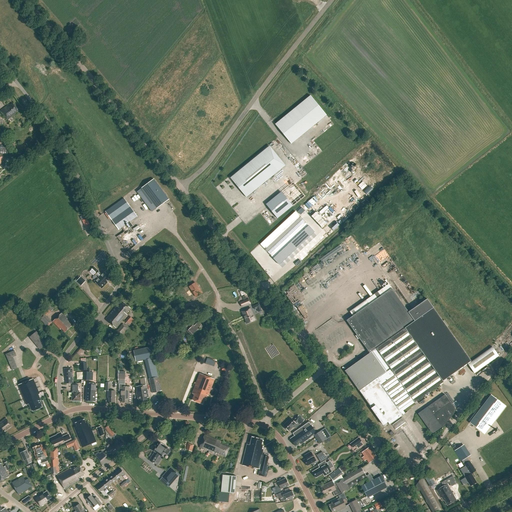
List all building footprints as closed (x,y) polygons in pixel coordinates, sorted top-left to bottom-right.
[(310,95),(275,124),(291,144),(326,115),(310,95)] [(18,111),(13,104),(11,106),(9,104),(1,111),(8,120),(15,114),(15,113),(18,111)] [(238,171),(230,178),(246,198),(247,197),(281,169),(266,149),(238,171)] [(142,188),(137,191),(152,212),(157,208),(169,199),(154,179),(142,188)] [(283,194),(268,207),(277,219),(293,206),(283,194)] [(124,226),(127,230),(133,226),(130,222),(137,217),(124,198),(105,211),(119,230),(124,226)] [(295,211),(260,244),(265,250),(301,217),(295,211)] [(305,221),(269,254),(279,265),(314,232),(305,221)] [(94,282),(102,289),(107,283),(107,282),(110,278),(104,272),(101,274),(98,272),(99,271),(94,267),(90,272),(93,275),(95,273),(99,277),(94,282)] [(76,281),(81,286),(85,281),(81,277),(76,281)] [(195,283),(189,287),(196,297),(202,293),(198,288),(199,287),(198,285),(197,286),(195,283)] [(387,422),(393,429),(403,422),(399,417),(405,413),(403,410),(443,382),(442,381),(471,361),(427,299),(408,312),(391,289),(346,320),(369,353),(345,371),(359,390),(384,424),(387,422)] [(240,302),(242,307),(251,304),(249,298),(240,302)] [(121,301),(106,319),(116,328),(127,315),(126,314),(128,312),(131,308),(121,301)] [(46,306),(41,311),(36,316),(47,327),(52,322),(46,316),(54,309),(49,303),(46,306)] [(250,308),(241,311),(246,323),(255,320),(250,308)] [(60,330),(61,329),(65,333),(72,326),(68,322),(69,321),(66,319),(67,318),(62,313),(53,322),(60,330)] [(131,322),(133,320),(129,316),(127,319),(125,322),(129,325),(131,322)] [(179,328),(184,332),(186,330),(193,337),(203,326),(197,320),(194,323),(193,323),(192,324),(187,319),(179,328)] [(123,324),(114,334),(119,339),(120,338),(128,328),(123,324)] [(30,337),(40,349),(46,344),(36,332),(30,337)] [(144,360),(149,379),(148,379),(152,393),(161,391),(153,358),(152,358),(150,347),(134,351),(136,362),(144,360)] [(499,356),(493,347),(492,347),(484,353),(472,362),(468,364),(474,373),(499,356)] [(6,354),(12,370),(15,369),(10,356),(15,354),(14,351),(6,354)] [(64,369),(64,377),(66,377),(66,384),(73,383),(72,374),(72,368),(64,369)] [(122,402),(128,402),(128,399),(129,399),(129,386),(124,386),(124,384),(125,384),(124,384),(124,380),(125,380),(125,374),(118,374),(118,380),(119,380),(119,391),(121,391),(121,397),(122,397),(122,402)] [(200,374),(199,376),(192,394),(194,395),(192,400),(202,404),(205,399),(206,399),(207,395),(208,396),(215,379),(200,374)] [(18,386),(27,406),(29,405),(32,412),(41,408),(39,402),(40,402),(38,395),(39,395),(33,380),(18,386)] [(109,398),(109,402),(115,402),(115,390),(110,390),(110,382),(106,382),(106,390),(108,390),(108,397),(108,398),(109,398)] [(86,401),(95,401),(96,383),(87,383),(86,401)] [(72,385),(72,393),(72,401),(80,401),(80,393),(78,393),(78,385),(72,385)] [(139,399),(139,404),(148,403),(147,398),(148,398),(147,392),(148,392),(147,390),(146,385),(136,386),(137,396),(138,399),(139,399)] [(456,410),(445,394),(418,413),(432,434),(442,427),(443,428),(456,410)] [(491,395),(469,423),(482,432),(503,404),(491,395)] [(291,418),(283,426),(289,431),(296,423),(297,422),(300,424),(304,420),(298,415),(293,420),(291,418)] [(0,437),(6,433),(5,431),(12,426),(6,418),(0,422),(0,437)] [(75,423),(76,426),(74,427),(82,448),(96,442),(90,426),(89,427),(87,422),(86,423),(84,419),(75,423)] [(293,433),(294,436),(290,439),(295,446),(300,443),(301,444),(314,435),(319,444),(330,437),(324,428),(315,434),(315,433),(316,433),(310,424),(311,423),(310,422),(309,422),(293,433)] [(96,428),(100,437),(104,435),(101,426),(96,428)] [(62,436),(60,432),(57,434),(50,438),(53,445),(64,440),(64,441),(70,439),(68,434),(62,436)] [(199,447),(216,454),(216,453),(225,457),(229,447),(220,444),(221,442),(204,435),(199,447)] [(242,465),(258,469),(263,450),(262,450),(263,446),(261,445),(263,440),(252,437),(250,445),(247,444),(242,465)] [(119,440),(117,438),(113,442),(111,439),(107,442),(109,444),(107,446),(108,448),(107,449),(112,455),(119,449),(118,449),(124,444),(120,440),(119,440)] [(350,444),(353,447),(361,441),(358,438),(350,444)] [(449,441),(455,451),(462,461),(469,456),(462,446),(463,446),(460,441),(456,443),(453,438),(449,441)] [(80,449),(76,439),(66,444),(68,448),(73,446),(75,451),(80,449)] [(167,449),(167,448),(163,445),(159,442),(156,446),(155,446),(152,450),(154,452),(149,460),(153,463),(159,455),(161,457),(164,452),(165,453),(166,452),(167,452),(169,450),(167,449)] [(194,445),(188,443),(186,449),(192,451),(194,445)] [(37,446),(36,445),(34,446),(33,448),(35,453),(34,453),(37,461),(40,459),(41,461),(42,465),(48,463),(47,459),(46,460),(45,458),(47,457),(44,448),(43,449),(42,445),(37,446)] [(49,452),(51,476),(58,475),(57,473),(59,473),(59,468),(58,468),(58,464),(59,464),(58,457),(57,457),(58,456),(57,448),(49,452)] [(361,452),(369,463),(376,458),(368,448),(361,452)] [(30,458),(26,450),(20,453),(24,461),(26,465),(31,462),(29,458),(30,458)] [(196,450),(193,455),(206,462),(210,454),(208,452),(206,456),(196,450)] [(99,454),(98,452),(95,455),(100,461),(106,456),(102,451),(99,454)] [(320,462),(327,458),(323,451),(316,455),(320,462)] [(309,457),(304,460),(307,466),(316,461),(311,452),(307,454),(309,457)] [(258,475),(266,477),(269,466),(267,465),(269,456),(263,455),(258,475)] [(466,474),(467,476),(465,478),(466,480),(464,482),(466,484),(468,483),(470,486),(476,482),(472,477),(473,475),(471,473),(475,471),(469,461),(464,464),(468,471),(467,472),(468,473),(466,474)] [(0,481),(9,477),(6,471),(7,470),(7,471),(10,469),(7,462),(4,463),(5,466),(3,467),(1,463),(0,463),(0,481)] [(71,468),(57,476),(64,489),(83,479),(81,477),(84,475),(79,466),(75,468),(74,468),(71,469),(71,468)] [(322,466),(314,471),(317,477),(326,472),(322,466)] [(342,494),(350,488),(367,477),(361,467),(352,473),(343,478),(341,475),(343,473),(339,468),(329,476),(333,481),(332,481),(324,485),(324,486),(321,487),(324,495),(332,491),(332,492),(333,491),(335,496),(342,493),(342,494)] [(164,475),(168,480),(176,474),(172,468),(164,475)] [(115,474),(118,478),(124,473),(120,469),(115,474)] [(108,478),(112,483),(118,478),(115,474),(109,478),(108,478)] [(235,490),(237,476),(223,474),(220,502),(229,503),(229,499),(231,499),(232,489),(235,490)] [(12,483),(18,495),(33,487),(28,479),(25,480),(23,476),(12,483)] [(381,476),(361,486),(367,497),(387,487),(381,476)] [(418,491),(420,490),(432,511),(435,511),(440,509),(421,476),(415,486),(418,491)] [(435,484),(432,477),(430,478),(429,477),(426,479),(427,480),(426,480),(430,487),(435,484)] [(103,483),(106,487),(112,482),(112,483),(108,478),(103,483)] [(272,489),(274,494),(281,491),(280,489),(289,486),(286,479),(277,482),(279,486),(272,489)] [(97,488),(100,492),(106,487),(103,483),(97,488)] [(440,498),(441,498),(443,501),(444,501),(447,506),(456,501),(447,485),(436,491),(440,498)] [(290,490),(283,493),(283,492),(278,494),(281,502),(285,500),(286,500),(288,500),(288,499),(293,497),(293,496),(291,491),(290,490)] [(40,495),(35,498),(41,506),(47,503),(46,501),(51,498),(47,491),(40,496),(40,495)] [(34,492),(28,496),(31,501),(37,497),(34,492)] [(91,505),(93,508),(98,504),(99,506),(102,504),(97,498),(95,500),(91,495),(86,499),(88,502),(88,503),(87,504),(89,506),(90,506),(91,505)] [(349,503),(353,511),(356,511),(361,510),(356,499),(355,496),(353,497),(354,500),(349,503)] [(329,505),(332,511),(334,511),(337,511),(346,507),(341,498),(332,503),(332,504),(329,505)] [(374,504),(377,509),(382,507),(379,501),(374,504)]
